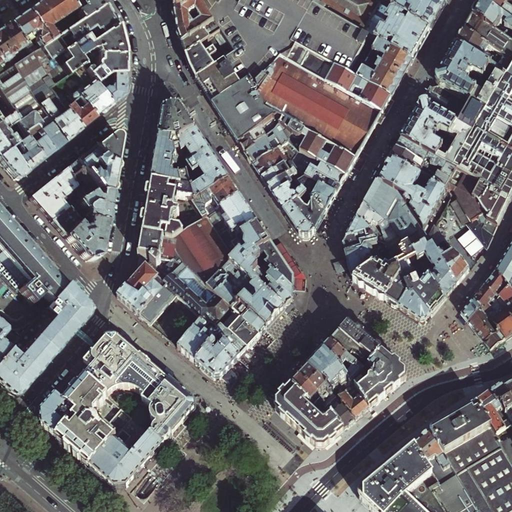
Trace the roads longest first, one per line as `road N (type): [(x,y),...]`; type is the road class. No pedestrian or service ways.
road 1 (tertiary): [(511,366),(422,398),(298,511)]
road 2 (residential): [(142,97),(104,306)]
road 3 (residential): [(142,97),(10,200)]
road 4 (residential): [(104,306),(3,432)]
road 5 (residential): [(104,306),(10,200)]
